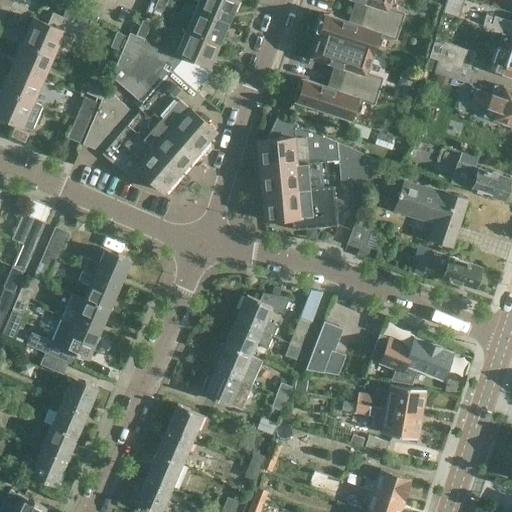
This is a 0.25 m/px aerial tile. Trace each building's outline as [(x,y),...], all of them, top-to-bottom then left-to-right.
[(166,0),(157,0),(154,8),(162,11),(166,0)] [(198,0),(195,9),(228,23),(237,2),(234,0),(198,0)] [(362,14),(400,26),(402,22),(401,21),(404,13),(388,8),(391,0),(356,0),(366,3),(362,14)] [(185,30),(218,45),(228,23),(195,9),(189,22),(182,18),(178,27),(186,30),(185,30)] [(466,20),(511,35),(511,21),(495,16),(495,17),(486,14),(485,16),(469,11),(466,20)] [(22,42),(51,54),(61,31),(80,39),(86,26),(52,12),(47,24),(32,18),(22,42)] [(318,23),(315,34),(374,53),(380,34),(395,39),(398,31),(399,31),(400,26),(362,14),(358,25),(326,14),(326,16),(322,14),(319,23),(318,23)] [(136,35),(143,38),(150,23),(142,20),(136,35)] [(218,45),(185,30),(175,53),(179,55),(209,67),(218,45)] [(144,105),(197,150),(215,130),(189,107),(199,95),(168,68),(179,55),(175,53),(129,32),(116,62),(121,63),(111,76),(144,105)] [(374,53),(315,34),(311,45),(312,46),(309,54),(313,56),(312,57),(333,64),(329,75),(340,79),(379,91),(380,87),(380,86),(382,78),(367,73),(374,53)] [(438,59),(469,70),(475,52),(434,39),(428,56),(438,59)] [(22,42),(13,63),(17,65),(16,66),(18,67),(18,69),(20,70),(19,71),(22,72),(23,70),(41,78),(51,54),(22,42)] [(511,43),(509,51),(498,48),(492,67),(511,74),(511,43)] [(472,71),(469,70),(438,59),(434,71),(468,83),(472,71)] [(13,63),(2,89),(31,101),(41,78),(23,70),(22,72),(19,71),(20,70),(18,69),(18,67),(16,66),(17,65),(13,63)] [(379,91),(340,79),(337,90),(300,77),(292,100),(353,120),(359,99),(374,104),(376,96),(377,96),(379,91)] [(86,93),(101,99),(105,88),(90,82),(86,93)] [(511,89),(496,84),(492,94),(476,89),(472,101),(488,107),(485,115),(511,123),(511,124),(511,126),(511,125),(511,89)] [(105,88),(101,99),(82,144),(94,149),(129,109),(105,88)] [(31,101),(2,89),(0,92),(0,116),(21,126),(31,101)] [(78,111),(90,115),(96,102),(84,97),(78,111)] [(197,150),(144,105),(127,125),(179,170),(197,150)] [(90,115),(78,111),(67,137),(79,142),(90,115)] [(257,140),(259,167),(321,161),(321,162),(338,160),(340,184),(354,183),(359,152),(277,115),(270,133),(271,133),(268,139),(257,140)] [(179,170),(127,125),(102,154),(132,180),(139,171),(161,191),(179,170)] [(359,152),(354,183),(366,188),(377,160),(359,152)] [(259,167),(261,194),(323,188),(321,162),(321,161),(259,167)] [(511,178),(458,161),(451,182),(471,188),(471,189),(504,199),(511,178)] [(413,215),(415,212),(436,219),(430,237),(451,244),(466,198),(445,191),(445,194),(404,180),(400,190),(399,190),(397,194),(399,195),(394,209),(413,215)] [(261,194),(264,220),(291,218),(292,230),(338,226),(335,187),(323,188),(261,194)] [(20,242),(34,248),(45,222),(23,213),(11,239),(20,242)] [(38,264),(50,269),(66,231),(55,226),(38,264)] [(347,244),(364,250),(370,232),(353,226),(347,244)] [(34,248),(20,242),(22,243),(15,260),(14,260),(12,260),(10,265),(22,270),(27,259),(28,260),(34,248)] [(427,262),(424,270),(474,287),(481,266),(433,249),(432,251),(417,246),(413,257),(427,262)] [(84,299),(109,309),(130,259),(117,254),(116,255),(104,250),(98,263),(87,258),(78,280),(89,285),(84,298),(84,299)] [(7,320),(17,325),(32,290),(22,285),(7,320)] [(0,312),(5,315),(15,291),(3,286),(0,294),(0,312)] [(311,286),(301,316),(314,320),(323,290),(311,286)] [(224,344),(249,354),(254,341),(267,347),(277,325),(264,319),(269,307),(281,312),(288,297),(262,292),(259,300),(246,294),(224,344)] [(61,318),(99,334),(109,309),(84,299),(84,298),(72,293),(61,318)] [(299,317),(288,346),(294,348),(295,345),(300,347),(310,321),(299,317)] [(99,334),(61,318),(51,341),(54,342),(64,347),(64,348),(76,353),(75,354),(88,360),(99,334)] [(304,368),(336,374),(344,353),(333,349),(342,327),(323,319),(304,368)] [(51,341),(31,332),(26,344),(45,352),(49,354),(54,342),(51,341)] [(383,369),(385,364),(397,368),(399,361),(440,378),(450,352),(441,348),(441,347),(423,340),(423,341),(413,337),(410,346),(378,333),(373,348),(382,351),(382,352),(372,348),(368,360),(373,362),(372,365),(383,369)] [(214,369),(251,385),(261,360),(249,354),(224,344),(214,369)] [(294,348),(288,346),(284,355),(295,359),(300,347),(295,345),(294,348)] [(68,363),(44,353),(39,364),(63,374),(68,363)] [(251,385),(214,369),(203,394),(216,399),(216,398),(228,403),(234,390),(246,396),(251,385)] [(62,402),(86,412),(97,387),(84,381),(83,383),(72,378),(62,402)] [(275,396),(285,401),(290,386),(280,382),(275,396)] [(385,408),(420,414),(425,390),(389,384),(385,408)] [(356,403),(370,405),(372,394),(358,392),(356,403)] [(285,401),(275,396),(270,406),(281,411),(285,401)] [(62,402),(51,427),(76,437),(86,412),(62,402)] [(385,408),(370,405),(356,403),(354,412),(369,415),(372,419),(370,426),(373,429),(379,430),(379,432),(416,439),(420,414),(385,408)] [(165,429),(190,440),(200,416),(189,411),(190,410),(176,404),(165,429)] [(265,452),(276,457),(280,445),(279,444),(281,439),(298,445),(303,432),(279,424),(272,441),(270,441),(265,452)] [(41,451),(65,461),(76,437),(51,427),(41,451)] [(154,453),(179,464),(190,440),(165,429),(154,453)] [(365,445),(385,451),(388,442),(368,435),(365,445)] [(65,461),(41,451),(30,475),(42,480),(41,481),(54,487),(65,461)] [(259,468),(259,467),(264,455),(253,451),(248,464),(259,468)] [(276,457),(265,452),(264,455),(259,467),(270,471),(276,457)] [(179,464),(154,453),(144,478),(169,489),(179,464)] [(259,468),(248,464),(243,476),(254,480),(259,468)] [(372,489),(404,500),(411,478),(379,468),(375,482),(367,480),(364,487),(372,490),(372,489)] [(309,484),(338,494),(342,480),(313,470),(309,484)] [(158,511),(169,489),(144,478),(133,503),(144,508),(141,511),(158,511)] [(252,499),(262,503),(267,491),(256,487),(252,499)] [(0,511),(42,511),(45,506),(32,500),(31,501),(7,489),(0,504),(0,511)] [(366,510),(371,511),(399,511),(404,500),(372,489),(372,490),(366,510)] [(221,510),(225,511),(233,511),(238,501),(226,497),(221,510)] [(275,511),(277,509),(262,503),(252,499),(246,511),(259,511),(260,509),(267,511),(275,511)]
